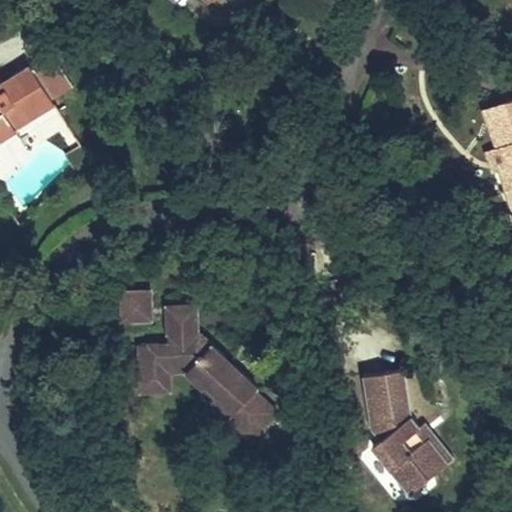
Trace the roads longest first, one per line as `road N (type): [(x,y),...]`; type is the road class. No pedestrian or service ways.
road 1 (residential): [(511,290),(422,271),(237,207),(112,207),(74,227),(42,268),(10,346),(5,398)]
road 2 (residential): [(5,398),(16,444),(60,511)]
